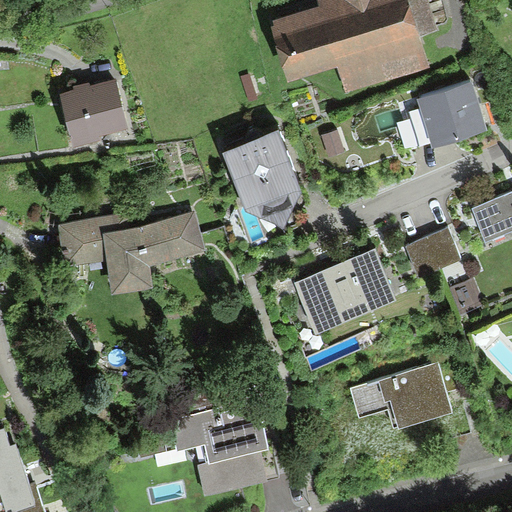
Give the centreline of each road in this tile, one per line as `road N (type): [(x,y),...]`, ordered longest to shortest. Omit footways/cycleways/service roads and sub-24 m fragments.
road 1 (residential): [(511,148),(341,223)]
road 2 (residential): [(0,357),(78,511)]
road 3 (residential): [(511,470),(344,511)]
road 4 (residential): [(0,26),(118,0)]
